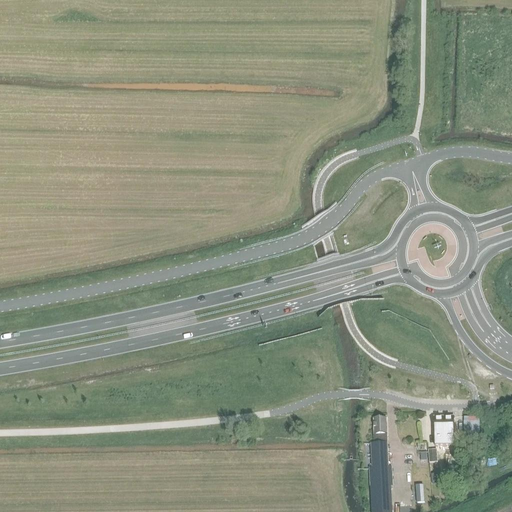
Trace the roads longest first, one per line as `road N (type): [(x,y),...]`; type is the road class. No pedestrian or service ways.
road 1 (unclassified): [(0,307),(289,244),(333,220),(375,176),(410,165)]
road 2 (trunk): [(0,368),(220,325),(351,289)]
road 3 (trunk): [(344,265),(192,305),(0,341)]
road 4 (unclassified): [(367,394),(424,407),(511,406)]
